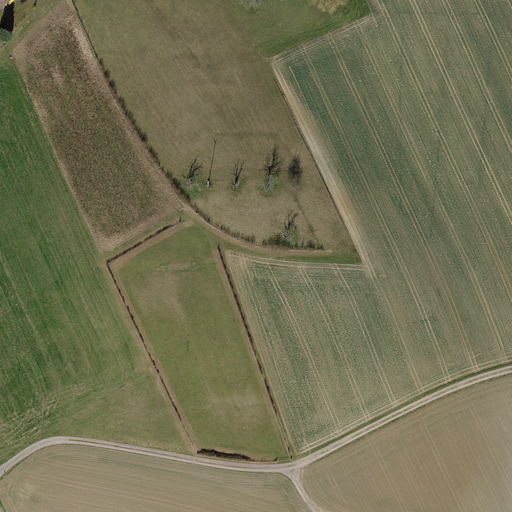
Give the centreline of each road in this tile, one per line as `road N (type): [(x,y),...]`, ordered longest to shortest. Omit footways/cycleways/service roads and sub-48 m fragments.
road 1 (track): [(299,471),(244,472),(82,439),(45,439),(0,470)]
road 2 (track): [(299,471),(511,373)]
